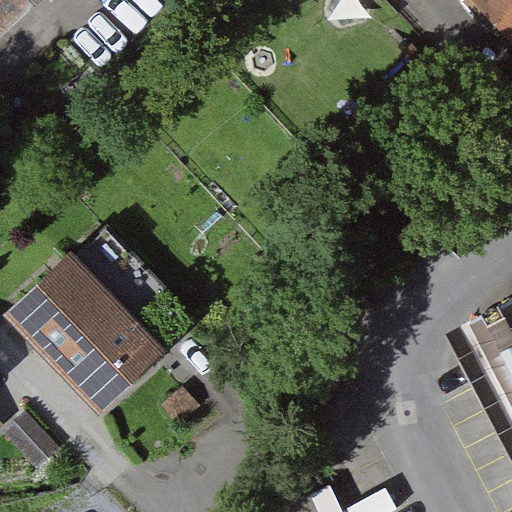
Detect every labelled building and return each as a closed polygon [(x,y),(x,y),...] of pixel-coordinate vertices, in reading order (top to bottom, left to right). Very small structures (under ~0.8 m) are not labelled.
[(0,0),(0,47),(52,0),(0,0)] [(511,0),(484,0),(511,27),(511,0)] [(82,251),(13,316),(106,415),(175,350),(82,251)] [(511,274),(461,301),(511,400),(511,274)] [(68,447),(37,413),(15,433),(47,467),(68,447)]
